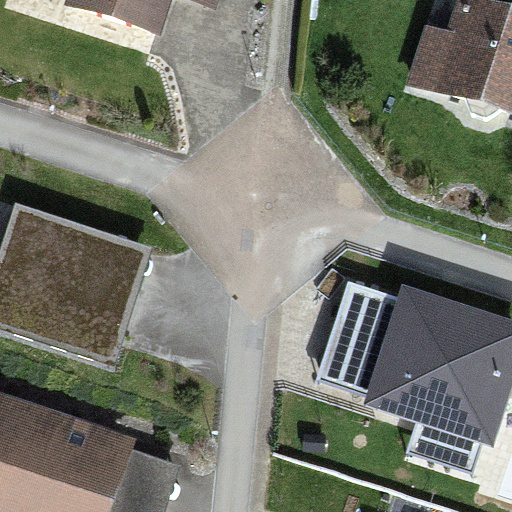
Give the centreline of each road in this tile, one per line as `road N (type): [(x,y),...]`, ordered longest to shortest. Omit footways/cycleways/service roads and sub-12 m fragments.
road 1 (residential): [(228,511),(259,205)]
road 2 (residential): [(0,122),(259,205)]
road 3 (residential): [(259,205),(511,282)]
